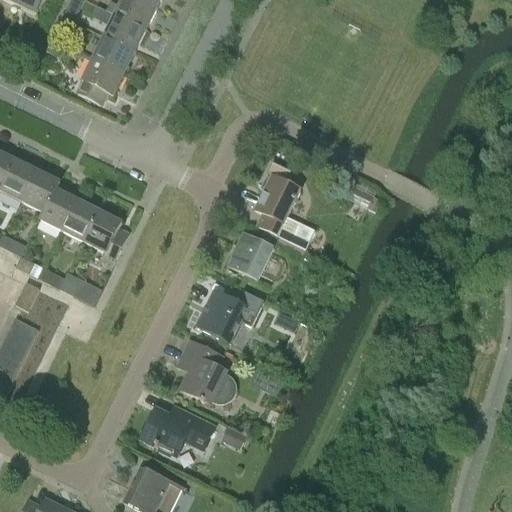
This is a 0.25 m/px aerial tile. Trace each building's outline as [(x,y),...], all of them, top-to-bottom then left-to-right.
[(16,0),(13,6),(36,17),(44,0),(16,0)] [(86,2),(85,2),(81,0),(72,0),(68,11),(79,16),(86,2)] [(122,0),(119,8),(111,5),(107,14),(114,17),(145,33),(156,11),(133,0),(122,0)] [(161,0),(133,0),(156,11),(161,0)] [(103,39),(134,54),(145,33),(114,17),(103,39)] [(75,24),(74,24),(64,19),(57,33),(68,38),(75,24)] [(92,61),(123,77),(134,54),(103,39),(92,61)] [(64,46),(53,41),(46,55),(57,60),(64,46)] [(105,95),(112,99),(123,77),(92,61),(81,83),(82,84),(77,95),(99,107),(105,95)] [(0,193),(1,194),(16,163),(0,154),(0,193)] [(23,205),(38,174),(16,163),(1,194),(23,205)] [(260,192),(264,194),(255,213),(262,216),(256,229),(308,254),(316,237),(299,228),(300,225),(287,219),(300,192),(286,185),(291,175),(273,166),(260,192)] [(44,215),(45,216),(56,192),(57,192),(60,185),(38,174),(23,205),(44,215)] [(382,202),(354,189),(349,201),(376,214),(382,202)] [(62,234),(77,203),(57,192),(56,192),(45,216),(44,215),(40,223),(62,234)] [(85,245),(100,214),(77,203),(62,234),(85,245)] [(100,214),(85,245),(105,255),(103,260),(115,266),(130,236),(120,230),(122,225),(100,214)] [(257,285),(273,251),(243,236),(226,270),(257,285)] [(5,239),(4,239),(0,247),(0,249),(14,256),(19,246),(5,239)] [(16,271),(30,278),(35,267),(21,260),(16,271)] [(38,282),(52,289),(57,278),(43,271),(38,282)] [(73,299),(78,288),(65,282),(60,293),(73,299)] [(28,315),(39,292),(27,286),(15,309),(28,315)] [(265,305),(241,293),(235,304),(215,294),(197,329),(229,345),(240,324),(252,330),(265,305)] [(33,345),(39,333),(16,321),(10,333),(33,345)] [(4,344),(28,356),(33,345),(10,333),(4,344)] [(0,352),(0,355),(22,367),(28,356),(4,344),(0,352)] [(235,383),(231,380),(225,377),(225,376),(216,371),(221,361),(189,345),(177,369),(191,375),(181,394),(209,408),(211,405),(215,407),(220,408),(223,408),(226,408),(228,407),(233,403),(236,399),(237,396),(237,392),(236,386),(235,383)] [(0,368),(17,377),(22,367),(0,355),(0,368)] [(0,382),(11,389),(17,377),(0,368),(0,382)] [(262,392),(264,388),(268,380),(260,376),(256,385),(255,388),(262,392)] [(0,396),(6,400),(11,389),(0,382),(0,396)] [(141,441),(177,459),(184,444),(203,453),(215,429),(184,414),(178,425),(155,413),(141,441)] [(221,444),(240,453),(247,439),(228,430),(221,444)] [(137,511),(166,511),(178,489),(141,471),(124,505),(137,511)] [(66,511),(47,503),(43,510),(30,504),(26,511),(66,511)]
